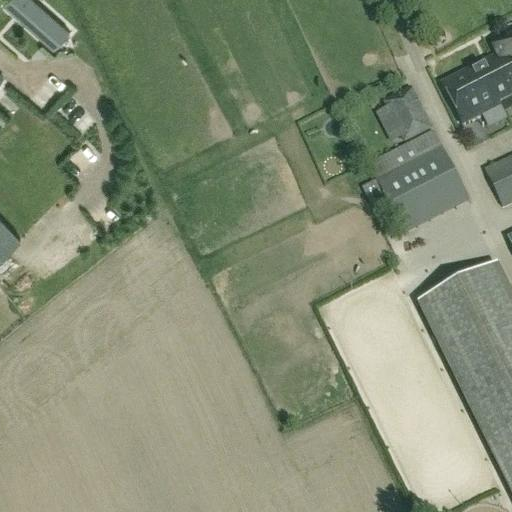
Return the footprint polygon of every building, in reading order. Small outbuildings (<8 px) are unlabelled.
[(69,32),(32,0),(3,0),(1,4),(53,50),(69,32)] [(511,42),(494,51),(497,58),(441,87),(462,128),(511,102),(511,42)] [(405,144),(430,132),(411,94),(386,107),(405,144)] [(405,239),(470,206),(441,151),(432,133),(367,167),(376,184),(405,239)] [(511,205),(511,161),(485,174),(503,210),(511,205)] [(0,257),(18,241),(0,222),(0,257)] [(511,296),(497,269),(420,311),(511,480),(511,296)]
